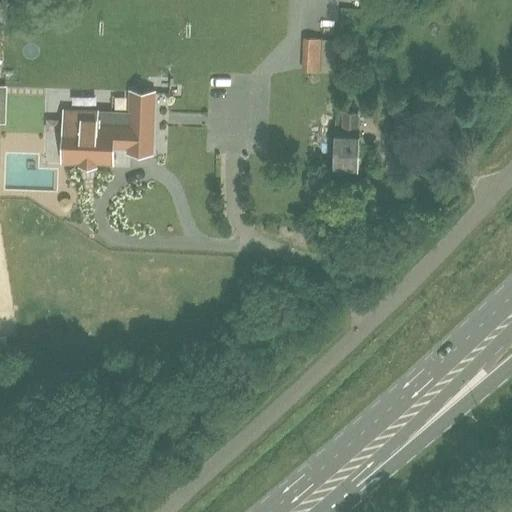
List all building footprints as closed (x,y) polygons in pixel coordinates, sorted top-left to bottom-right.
[(322,38),(303,37),(301,70),(320,71),(322,38)] [(152,92),(132,91),(131,130),(113,129),(113,124),(96,124),(97,112),(65,110),(63,159),(112,160),(112,141),(130,141),(130,151),(150,152),(152,92)] [(358,110),(343,110),(343,126),(358,126),(358,110)] [(31,147),(55,147),(55,122),(32,122),(31,147)] [(358,133),(335,132),(333,169),(357,170),(358,133)]
